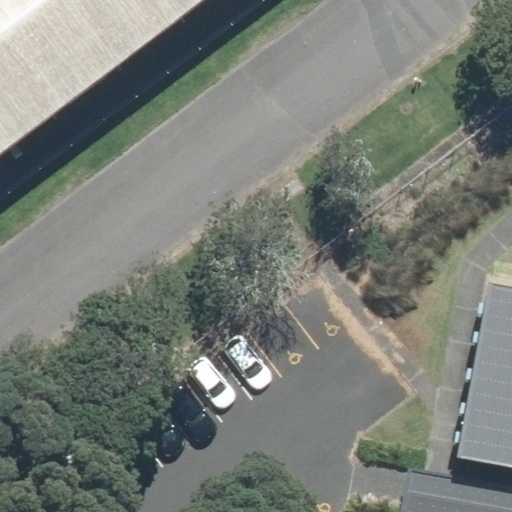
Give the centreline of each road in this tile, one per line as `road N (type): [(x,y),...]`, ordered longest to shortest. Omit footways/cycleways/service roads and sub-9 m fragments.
road 1 (unclassified): [(347,0),(0,267)]
road 2 (unknown): [(134,511),(325,337)]
